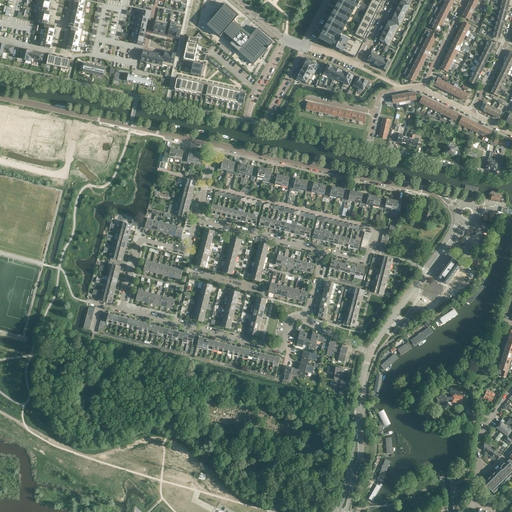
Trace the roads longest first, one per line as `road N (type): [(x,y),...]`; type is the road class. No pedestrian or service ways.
road 1 (residential): [(248,121),(0,66)]
road 2 (residential): [(436,194),(215,144)]
road 3 (residential): [(307,319),(293,317),(276,349),(121,310)]
road 4 (residential): [(121,310),(141,239),(188,251),(196,220)]
road 5 (residential): [(511,172),(496,176),(367,147)]
road 6 (tertiary): [(370,354),(449,240)]
road 7 (residential): [(303,47),(358,67),(392,0)]
road 8 (residential): [(323,252),(196,220)]
